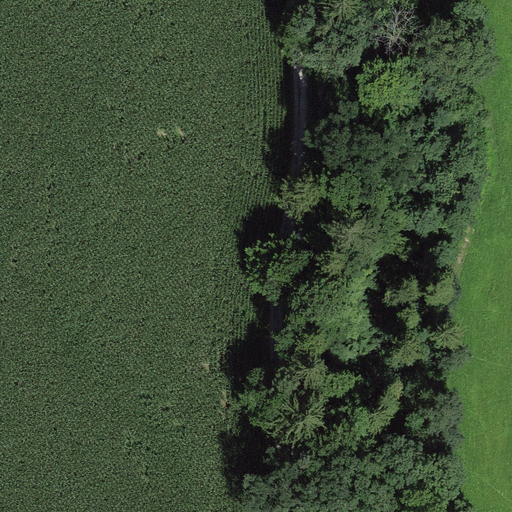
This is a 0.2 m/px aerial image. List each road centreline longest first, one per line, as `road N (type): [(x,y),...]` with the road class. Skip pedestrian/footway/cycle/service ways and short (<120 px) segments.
road 1 (track): [(291,511),(282,289),(301,109),(302,0)]
road 2 (track): [(473,0),(495,136)]
